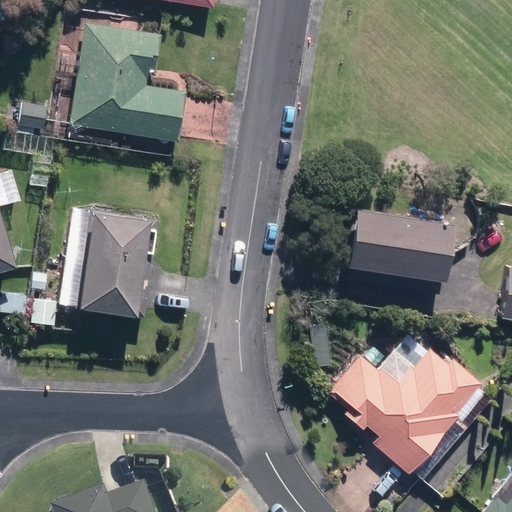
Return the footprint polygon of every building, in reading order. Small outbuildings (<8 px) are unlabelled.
[(133,0),(207,10),(207,0),(133,0)] [(156,35),(81,23),(65,125),(170,141),(178,92),(141,86),(143,75),(150,77),(156,35)] [(41,107),(17,104),(13,126),(37,130),(41,107)] [(0,270),(5,270),(0,251),(0,204),(13,201),(4,171),(0,172),(0,270)] [(69,209),(52,317),(74,320),(75,312),(125,319),(126,318),(138,319),(152,221),(69,209)] [(335,268),(432,283),(441,226),(344,211),(335,268)] [(511,267),(502,266),(494,320),(511,322),(511,267)] [(50,298),(25,299),(26,325),(50,324),(50,298)] [(324,334),(347,352),(357,339),(334,321),(324,334)] [(366,444),(402,475),(435,437),(447,447),(469,421),(455,409),(476,384),(447,360),(443,366),(423,349),(409,367),(405,364),(390,381),(375,368),(373,371),(354,355),(321,394),(340,410),(336,415),(356,431),(359,427),(371,437),(366,444)] [(152,511),(144,487),(69,511),(152,511)] [(511,511),(511,490),(499,505),(490,498),(477,511),(511,511)]
